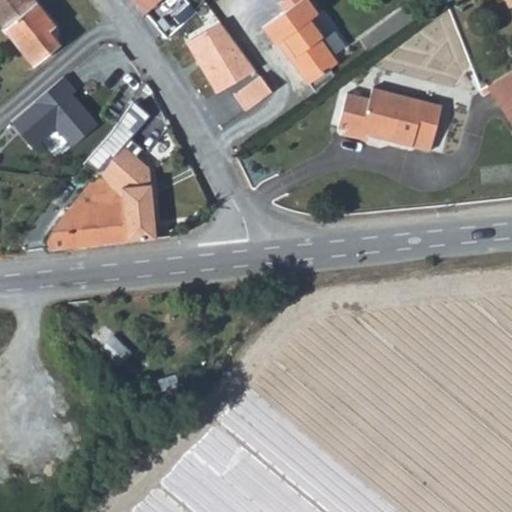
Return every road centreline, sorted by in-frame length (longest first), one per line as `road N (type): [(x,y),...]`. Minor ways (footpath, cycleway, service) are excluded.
road 1 (tertiary): [(248,254),(511,226)]
road 2 (residential): [(131,22),(166,77),(248,254)]
road 3 (tertiary): [(0,282),(248,254)]
road 4 (residential): [(0,115),(105,32),(131,22)]
